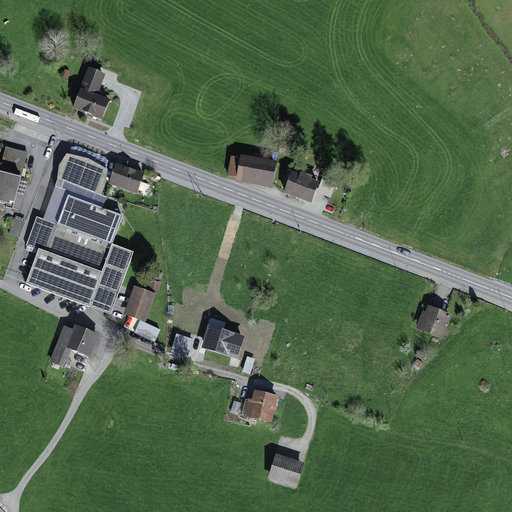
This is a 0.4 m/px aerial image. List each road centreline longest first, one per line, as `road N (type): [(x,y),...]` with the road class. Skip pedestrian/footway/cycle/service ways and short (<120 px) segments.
road 1 (primary): [(511,297),(0,101)]
road 2 (track): [(118,335),(186,365),(302,398),(312,419),(300,459)]
road 3 (track): [(118,335),(15,496),(14,511)]
road 4 (residential): [(0,283),(118,335)]
